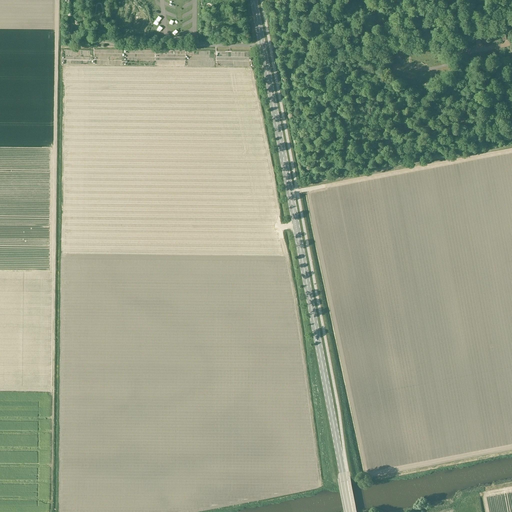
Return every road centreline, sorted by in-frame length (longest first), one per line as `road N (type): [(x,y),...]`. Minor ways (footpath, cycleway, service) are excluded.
road 1 (secondary): [(349,511),(253,0)]
road 2 (track): [(109,43),(269,44)]
road 3 (unclassified): [(468,51),(439,67),(408,66),(360,0)]
